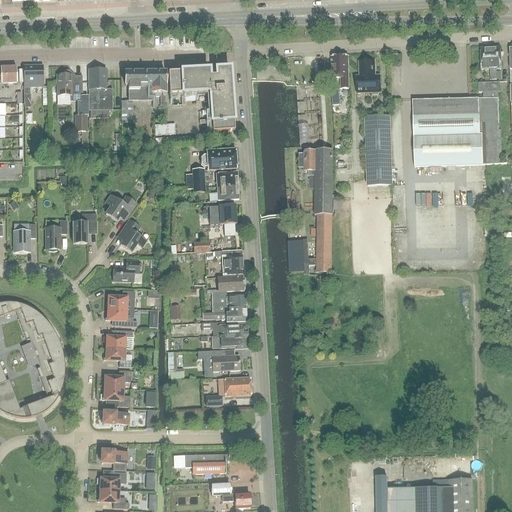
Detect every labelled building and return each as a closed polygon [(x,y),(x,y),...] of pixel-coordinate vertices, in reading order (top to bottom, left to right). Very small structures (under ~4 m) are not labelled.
[(481,70),(490,70),(490,81),(497,80),(496,70),(501,69),(500,48),(480,49),(481,70)] [(341,90),(349,89),(348,58),(331,58),(332,79),(341,79),(341,90)] [(360,77),(356,77),(357,94),(372,93),(373,95),(378,95),(379,93),(380,93),(380,77),(374,77),(374,73),(374,62),(359,63),(360,77)] [(23,67),(25,108),(27,108),(31,108),(30,95),(30,89),(43,88),(43,66),(23,67)] [(0,84),(17,84),(16,68),(0,68),(0,84)] [(169,95),(177,94),(181,94),(182,106),(185,106),(185,94),(195,93),(195,99),(199,99),(198,93),(210,93),(210,107),(204,107),(205,111),(211,110),(211,120),(199,121),(199,124),(211,124),(212,133),(233,132),(230,69),(209,71),(168,73),(169,95)] [(69,71),(64,71),(64,75),(57,75),(57,97),(70,96),(70,102),(80,102),(80,94),(82,94),(82,77),(76,77),(69,71)] [(88,91),(88,112),(89,112),(90,119),(108,119),(108,112),(113,112),(113,91),(106,91),(106,71),(88,71),(88,91)] [(165,73),(124,73),(125,87),(128,87),(128,102),(121,102),(121,124),(133,124),(132,102),(138,102),(138,103),(152,102),(152,95),(160,95),(160,106),(165,106),(165,95),(166,95),(165,73)] [(499,119),(498,107),(498,93),(500,93),(499,83),(479,84),(479,93),(483,93),(483,99),(412,101),(414,168),(482,166),(507,165),(507,157),(502,157),(501,131),(499,131),(499,119)] [(331,92),(332,106),(340,105),(339,92),(331,92)] [(87,116),(76,116),(76,133),(87,132),(87,116)] [(389,117),(366,118),(368,187),(391,187),(389,117)] [(236,170),(235,150),(224,151),(222,150),(220,150),(219,151),(206,152),(206,156),(207,168),(208,172),(236,170)] [(291,267),(291,273),(292,273),(303,272),(303,275),(309,275),(309,266),(317,266),(317,274),(333,274),(333,216),(332,151),(316,151),(316,152),(304,152),(304,155),(299,155),(299,169),(304,169),(304,172),(308,172),(308,177),(309,177),(309,189),(315,189),(315,216),(318,216),(317,260),(308,260),(308,261),(305,261),(305,241),(293,242),(290,242),(291,267)] [(204,171),(192,171),(192,194),(205,194),(204,171)] [(216,189),(238,188),(237,174),(217,175),(216,176),(216,189)] [(239,201),(238,188),(216,189),(217,203),(239,201)] [(116,223),(119,219),(124,222),(136,205),(126,198),(121,204),(110,197),(105,204),(110,208),(105,215),(116,223)] [(12,210),(17,207),(14,202),(9,206),(12,210)] [(218,208),(219,215),(219,226),(236,225),(235,207),(218,208)] [(72,222),(73,245),(87,245),(87,233),(96,233),(96,216),(81,216),(81,222),(72,222)] [(59,230),(45,230),(45,251),(48,251),(48,253),(53,253),(57,253),(57,251),(60,251),(60,236),(67,236),(66,222),(59,222),(59,230)] [(129,222),(122,232),(117,239),(122,243),(120,246),(131,254),(136,246),(141,249),(146,242),(135,235),(139,229),(129,222)] [(14,254),(29,254),(29,240),(36,240),(35,226),(29,226),(29,233),(13,233),(14,254)] [(209,243),(193,244),(193,255),(210,254),(209,243)] [(215,258),(221,257),(221,258),(222,258),(223,277),(243,276),(242,256),(237,257),(237,252),(214,253),(215,258)] [(133,275),(139,275),(139,263),(126,263),(126,269),(113,269),(113,283),(133,284),(133,275)] [(317,287),(331,286),(331,277),(317,277),(317,287)] [(218,293),(226,293),(243,292),(243,291),(244,291),(244,279),(242,279),(242,278),(217,279),(218,293)] [(106,298),(106,304),(108,304),(107,310),(126,311),(133,311),(134,293),(122,293),(122,299),(106,298)] [(229,309),(246,308),(245,298),(226,299),(226,293),(218,293),(212,293),(213,314),(229,314),(229,309)] [(40,317),(38,315),(35,313),(32,311),(30,310),(27,308),(23,307),(22,306),(19,305),(16,305),(12,304),(11,304),(8,304),(6,304),(4,304),(2,305),(0,305),(0,411),(3,413),(4,414),(7,415),(9,416),(12,417),(15,418),(18,419),(21,419),(22,419),(25,419),(27,419),(29,419),(31,418),(33,418),(35,418),(37,417),(40,416),(42,415),(44,414),(46,412),(48,410),(51,408),(52,407),(54,404),(56,402),(56,400),(57,399),(59,396),(60,394),(61,392),(61,390),(62,387),(63,384),(63,381),(64,379),(64,377),(64,374),(64,371),(64,368),(64,365),(64,363),(63,361),(63,358),(62,355),(62,352),(61,350),(60,347),(59,344),(57,340),(56,338),(55,335),(53,332),(51,329),(49,327),(48,325),(47,323),(45,322),(43,319),(40,317)] [(229,314),(213,314),(202,315),(202,321),(213,321),(226,320),(226,324),(247,323),(246,308),(229,309),(229,314)] [(105,315),(105,322),(121,323),(120,329),(136,329),(137,323),(133,323),(133,311),(126,311),(107,310),(107,316),(105,315)] [(216,324),(212,324),(212,325),(212,330),(212,331),(212,337),(217,337),(219,337),(234,336),(234,338),(247,338),(247,325),(218,327),(216,327),(216,324)] [(104,338),(104,344),(106,344),(106,350),(124,351),(132,351),(133,339),(132,339),(132,333),(120,333),(120,339),(104,338)] [(219,338),(211,338),(212,349),(220,349),(235,348),(235,351),(248,350),(247,338),(234,338),(234,336),(219,337),(219,338)] [(103,355),(103,362),(119,363),(119,369),(131,369),(131,363),(124,363),(124,351),(106,350),(105,356),(103,355)] [(224,357),(224,352),(211,352),(212,358),(211,358),(212,373),(240,372),(239,357),(224,357)] [(174,362),(167,362),(168,380),(183,379),(183,372),(174,372),(174,362)] [(104,390),(123,391),(123,384),(130,384),(130,373),(118,372),(118,378),(102,378),(102,384),(104,384),(104,390)] [(250,379),(224,380),(225,398),(250,397),(250,379)] [(123,391),(104,390),(104,396),(102,395),(102,402),(117,402),(117,408),(129,409),(129,398),(122,398),(123,391)] [(155,393),(146,393),(146,408),(155,408),(155,393)] [(221,397),(205,397),(205,408),(222,407),(221,397)] [(147,412),(146,420),(154,421),(155,413),(147,412)] [(102,416),(101,418),(101,420),(101,422),(101,424),(102,424),(102,426),(114,427),(114,426),(128,427),(129,415),(128,415),(128,416),(115,415),(103,414),(103,416),(102,416)] [(99,461),(100,463),(101,463),(101,465),(113,465),(112,472),(126,473),(126,466),(127,466),(127,454),(113,454),(113,453),(101,453),(101,455),(100,455),(99,457),(99,459),(99,461)] [(173,470),(185,469),(192,469),(192,476),(225,475),(225,463),(228,463),(228,456),(173,457),(173,470)] [(100,492),(118,492),(119,485),(126,486),(126,475),(114,474),(114,480),(98,479),(98,486),(100,486),(100,492)] [(375,478),(376,511),(473,511),(473,480),(447,481),(447,489),(388,490),(387,478),(375,478)] [(222,496),(222,504),(235,503),(235,510),(250,509),(249,494),(235,495),(230,495),(229,484),(211,485),(212,497),(222,496)] [(118,492),(100,492),(99,497),(97,497),(97,503),(113,504),(113,510),(129,511),(129,505),(125,504),(125,500),(118,499),(118,492)] [(148,496),(148,511),(154,511),(156,511),(156,496),(154,496),(148,496)]
